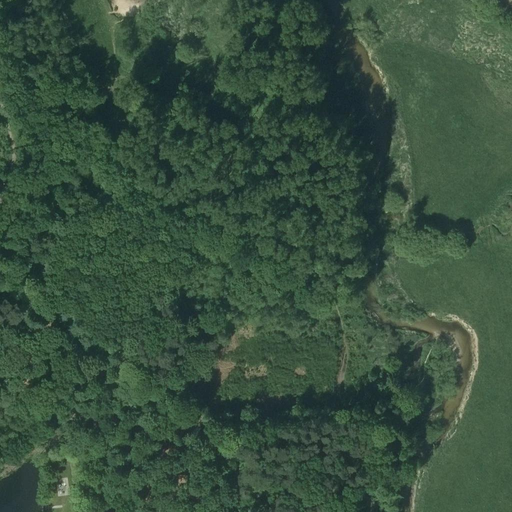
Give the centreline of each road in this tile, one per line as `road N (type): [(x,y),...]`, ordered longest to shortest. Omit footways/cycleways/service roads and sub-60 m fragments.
road 1 (track): [(0,203),(46,281),(81,319),(185,394),(212,426)]
road 2 (track): [(212,426),(366,417)]
